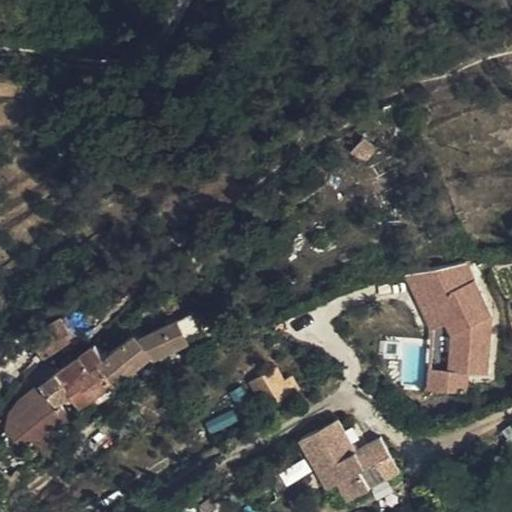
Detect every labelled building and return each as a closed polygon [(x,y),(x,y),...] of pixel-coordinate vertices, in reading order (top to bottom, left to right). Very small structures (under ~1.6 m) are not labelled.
[(430,262),(409,270),(429,324),(453,326),(451,366),(429,365),(428,386),(471,389),(472,369),(492,371),(494,339),(496,315),(474,256),(460,255),(440,263),(430,262)] [(161,316),(112,348),(127,367),(129,371),(164,347),(176,337),(161,316)] [(14,350),(23,363),(37,347),(49,335),(51,334),(39,320),(22,334),(27,340),(14,350)] [(112,348),(108,344),(78,369),(74,373),(88,391),(93,397),(127,367),(112,348)] [(78,369),(68,356),(66,353),(51,364),(79,399),(88,391),(74,373),(78,369)] [(79,399),(51,364),(39,375),(66,408),(79,399)] [(66,408),(39,375),(18,391),(12,397),(25,415),(47,400),(58,414),(66,408)] [(254,430),(289,413),(279,394),(271,397),(264,383),(239,397),(254,430)] [(27,442),(48,428),(36,413),(28,419),(25,415),(12,397),(0,409),(0,456),(2,459),(11,453),(23,445),(27,442)] [(333,505),(337,511),(360,511),(354,500),(372,490),(380,504),(393,497),(373,458),(349,473),(331,441),(292,464),(310,499),(317,495),(325,510),(333,505)] [(34,462),(23,445),(11,453),(23,472),(34,462)] [(316,511),(321,511),(325,510),(317,495),(310,499),(316,511)]
